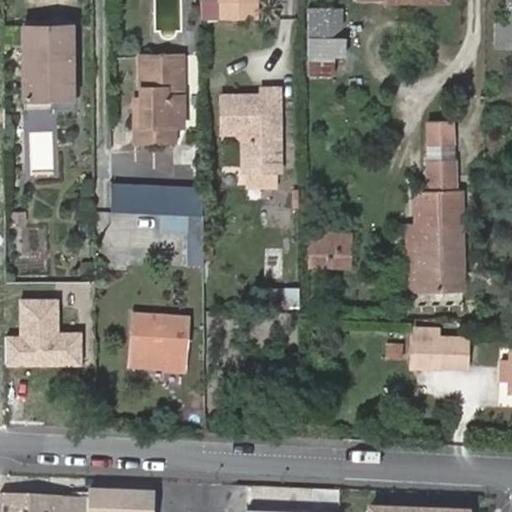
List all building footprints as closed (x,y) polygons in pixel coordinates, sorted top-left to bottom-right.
[(309,24),(330,23),(330,38),(342,38),(343,8),(309,8),(309,24)] [(330,23),(309,24),(309,38),(330,38),(330,23)] [(23,96),(70,95),(70,26),(23,26),(23,96)] [(330,38),(309,38),(309,77),(334,77),(334,61),(345,61),(345,37),(342,38),(330,38)] [(141,128),(133,128),(133,143),(174,144),(174,129),(182,128),(182,53),(141,53),(141,97),(141,128)] [(283,167),(282,89),(265,88),(265,96),(222,96),(222,130),(241,130),(247,134),(247,168),(277,167),(283,167)] [(133,97),(133,128),(141,128),(141,97),(133,97)] [(453,123),(428,124),(429,143),(454,143),(453,123)] [(29,129),(27,175),(53,176),(54,129),(29,129)] [(196,150),(182,150),(181,163),(196,163),(196,150)] [(430,193),(456,192),(454,162),(429,163),(430,193)] [(277,167),(247,168),(248,185),(278,185),(277,167)] [(151,186),(115,184),(114,212),(165,214),(165,204),(164,201),(161,195),(156,188),(151,186)] [(203,188),(182,187),(181,207),(203,208),(203,188)] [(414,194),(415,224),(415,225),(416,240),(408,240),(409,291),(464,288),(462,192),(456,192),(430,193),(414,194)] [(188,216),(160,215),(160,232),(187,233),(188,216)] [(415,225),(415,224),(407,225),(408,240),(416,240),(415,225)] [(351,232),(311,231),(309,266),(350,267),(351,232)] [(298,288),(264,287),(264,304),(297,305),(298,288)] [(4,335),(4,366),(81,367),(81,332),(60,332),(60,298),(19,298),(18,335),(4,335)] [(184,373),(188,318),(133,314),(131,365),(167,367),(167,372),(184,373)] [(414,326),(414,336),(439,336),(440,327),(414,326)] [(439,336),(414,336),(412,336),(411,366),(468,367),(468,337),(439,336)] [(385,357),(401,359),(403,343),(387,341),(385,357)] [(17,396),(40,397),(41,375),(18,374),(17,396)] [(0,511),(84,511),(86,496),(0,493),(0,511)]
